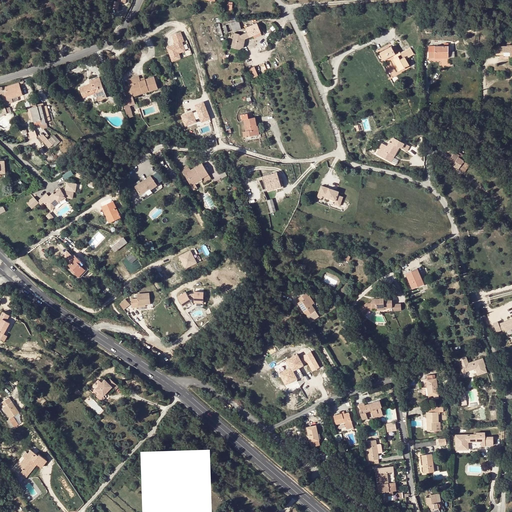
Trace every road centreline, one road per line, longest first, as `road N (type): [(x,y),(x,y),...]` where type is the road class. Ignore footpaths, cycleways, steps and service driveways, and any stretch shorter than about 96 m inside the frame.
road 1 (unclassified): [(502,511),(503,380),(444,202),(428,187)]
road 2 (unclassified): [(428,187),(344,159),(278,0)]
road 3 (residential): [(412,494),(390,380),(266,429)]
road 4 (secondary): [(180,395),(317,511)]
road 5 (tertiary): [(0,80),(106,43),(140,0)]
road 6 (residential): [(428,187),(430,116),(464,109),(511,119)]
road 7 (unclassified): [(80,511),(180,395)]
road 8 (residential): [(368,511),(266,429)]
